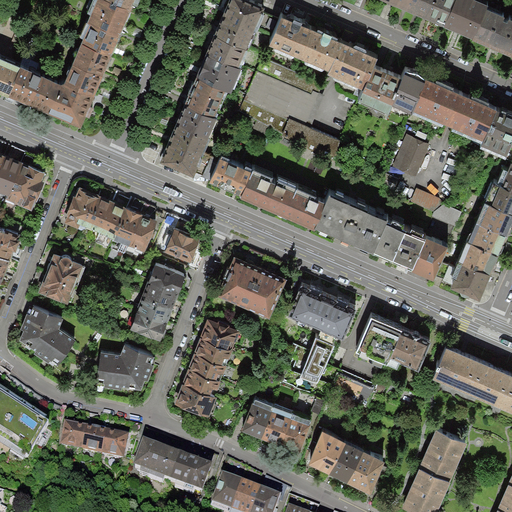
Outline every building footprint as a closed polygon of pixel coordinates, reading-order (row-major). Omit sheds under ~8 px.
[(91,11),(87,19),(90,20),(117,32),(119,27),(123,18),(125,19),(129,10),(127,9),(128,6),(113,0),(95,0),(94,3),(93,3),(90,11),(91,11)] [(271,35),(278,19),(259,11),(261,5),(260,5),(262,0),(255,0),(254,3),(248,0),(228,0),(226,8),(223,14),(250,26),(271,35)] [(414,9),(424,13),(429,0),(393,0),(397,2),(398,4),(401,5),(403,4),(405,5),(408,6),(409,9),(412,10),(414,9)] [(429,0),(424,13),(429,15),(435,18),(436,20),(440,22),(442,21),(443,22),(452,0),(429,0)] [(461,31),(461,29),(472,34),(483,9),(484,5),(471,0),(452,0),(443,22),(452,25),(454,26),(453,28),(461,31)] [(511,21),(494,14),(483,9),(472,34),(474,35),(474,37),(480,40),(482,38),(486,40),(504,48),(505,50),(510,53),(511,52),(511,51),(511,21)] [(215,32),(242,44),(250,26),(223,14),(217,27),(215,32)] [(293,15),(291,19),(289,17),(280,14),(278,19),(271,35),(269,40),(299,53),(310,27),(299,22),(301,19),(293,15)] [(116,42),(113,41),(117,32),(90,20),(81,40),(109,52),(109,50),(112,51),(113,48),(116,42)] [(323,28),(321,31),(318,30),(310,27),(299,53),(328,66),(340,39),(329,35),(330,31),(323,28)] [(207,51),(234,62),(242,44),(215,32),(209,46),(207,51)] [(371,64),(375,55),(353,45),(340,39),(328,66),(327,69),(337,74),(338,72),(353,79),(353,80),(363,84),(371,64)] [(75,54),(73,60),(100,72),(102,67),(109,52),(81,40),(78,49),(79,51),(77,54),(76,55),(75,54)] [(226,86),(236,64),(234,62),(207,51),(200,68),(197,74),(222,85),(226,86)] [(268,127),(330,160),(339,140),(312,128),(303,125),(321,84),(261,58),(238,111),(256,121),(268,127)] [(0,88),(7,91),(18,67),(0,59),(0,88)] [(19,64),(18,67),(7,91),(13,94),(28,100),(39,73),(35,71),(38,64),(29,60),(26,67),(19,64)] [(93,88),(100,72),(73,60),(70,66),(71,67),(71,68),(70,72),(68,72),(64,80),(65,81),(91,93),(93,88)] [(380,68),(371,64),(363,84),(357,97),(386,109),(389,102),(400,76),(390,72),(391,69),(383,65),(382,69),(380,68)] [(400,76),(389,102),(401,105),(410,110),(412,105),(424,76),(417,70),(408,68),(404,67),(400,76)] [(48,109),(60,81),(51,78),(49,79),(46,78),(45,76),(45,75),(39,73),(28,100),(34,103),(48,109)] [(185,101),(211,112),(211,111),(215,113),(217,109),(214,108),(220,94),(219,94),(222,85),(197,74),(193,83),(191,82),(187,91),(189,92),(188,94),(185,101)] [(443,118),(447,120),(460,91),(433,79),(424,76),(412,105),(428,112),(427,115),(430,117),(431,113),(439,116),(437,120),(441,122),(443,118)] [(83,112),(91,93),(65,81),(64,80),(60,82),(60,81),(48,109),(78,122),(83,112)] [(473,97),(460,91),(447,120),(464,127),(462,131),(465,132),(467,129),(483,136),(495,107),(473,97)] [(177,120),(204,131),(212,113),(211,112),(185,101),(179,115),(177,120)] [(511,134),(511,110),(507,108),(506,111),(500,108),(495,107),(483,136),(481,140),(505,150),(511,134)] [(204,131),(177,120),(172,133),(169,138),(196,150),(204,131)] [(252,128),(264,134),(268,127),(256,121),(252,128)] [(511,160),(511,134),(505,150),(502,157),(511,160)] [(178,170),(182,167),(209,178),(218,159),(196,150),(169,138),(164,151),(161,158),(164,164),(178,170)] [(415,141),(411,139),(399,167),(413,173),(425,145),(415,141)] [(0,186),(1,183),(10,187),(21,162),(9,157),(4,155),(0,163),(0,186)] [(240,192),(250,169),(219,155),(218,159),(209,178),(220,183),(240,192)] [(501,183),(511,187),(511,160),(510,164),(509,164),(501,183)] [(38,191),(45,172),(21,161),(21,162),(10,187),(8,191),(17,195),(15,198),(30,205),(34,196),(36,196),(38,191)] [(284,211),(294,188),(250,169),(240,192),(255,198),(284,211)] [(488,201),(511,211),(511,187),(501,183),(496,181),(488,201)] [(68,219),(85,226),(86,222),(98,195),(81,187),(80,188),(78,187),(71,204),(69,209),(71,210),(68,219)] [(314,223),(324,200),(294,188),(284,211),(292,214),(314,223)] [(367,206),(329,189),(324,200),(314,223),(320,226),(352,240),(367,206)] [(415,189),(410,201),(433,212),(442,205),(437,199),(415,189)] [(98,195),(86,222),(93,225),(89,234),(97,237),(112,201),(101,196),(98,195)] [(505,231),(505,230),(508,230),(509,227),(511,223),(509,221),(511,213),(511,211),(488,201),(488,200),(479,220),(505,231)] [(112,201),(97,237),(104,240),(107,231),(114,234),(126,207),(115,202),(112,201)] [(442,205),(433,212),(432,215),(453,225),(454,226),(460,212),(443,204),(442,205)] [(385,216),(386,214),(367,206),(352,240),(357,242),(372,248),(385,216)] [(126,207),(114,234),(113,238),(120,241),(118,246),(125,249),(140,213),(129,208),(126,207)] [(140,213),(125,249),(133,252),(136,244),(144,247),(149,235),(152,236),(155,231),(151,230),(155,219),(143,214),(140,213)] [(391,257),(405,225),(385,216),(372,248),(376,250),(391,257)] [(502,242),(500,241),(505,231),(479,220),(471,239),(496,250),(497,249),(499,249),(500,246),(502,242)] [(0,252),(9,256),(12,249),(13,246),(15,247),(19,237),(19,236),(18,236),(17,235),(18,232),(6,228),(0,225),(0,252)] [(405,225),(391,257),(395,259),(410,265),(423,234),(424,233),(405,225)] [(168,243),(166,248),(190,258),(192,252),(194,246),(197,245),(199,241),(197,238),(198,237),(175,227),(172,233),(167,231),(162,241),(168,243)] [(423,234),(410,265),(420,269),(433,275),(439,261),(446,244),(423,234)] [(490,264),(496,250),(471,239),(466,237),(458,257),(461,259),(488,270),(490,264)] [(9,256),(0,252),(0,271),(2,272),(4,267),(9,256)] [(47,267),(49,270),(48,271),(77,283),(84,265),(71,260),(71,259),(71,257),(69,256),(69,255),(67,254),(66,254),(64,254),(62,255),(61,256),(56,253),(54,258),(52,262),(49,263),(47,267)] [(246,258),(245,259),(241,258),(235,255),(230,267),(227,266),(223,275),(226,276),(219,292),(230,297),(232,293),(249,300),(255,287),(251,286),(260,266),(253,263),(253,261),(246,258)] [(433,275),(459,286),(461,290),(464,292),(468,291),(469,290),(478,294),(481,285),(488,270),(461,259),(457,269),(453,267),(452,266),(453,264),(449,262),(448,264),(439,261),(433,275)] [(156,272),(153,279),(177,289),(178,289),(179,284),(180,282),(181,282),(183,281),(184,280),(185,278),(185,277),(185,276),(185,275),(184,275),(183,274),(184,272),(174,268),(164,264),(164,265),(156,261),(152,270),(156,272)] [(275,270),(267,267),(266,269),(266,268),(260,266),(251,286),(255,287),(249,300),(259,304),(257,308),(268,313),(270,308),(270,309),(275,297),(276,298),(280,288),(279,288),(284,277),(277,273),(275,272),(274,272),(275,270)] [(63,297),(71,300),(77,283),(48,271),(47,275),(45,279),(44,280),(43,280),(42,281),(41,282),(41,283),(41,284),(41,285),(41,286),(42,287),(41,288),(56,294),(55,295),(62,298),(63,297)] [(173,300),(177,289),(153,279),(150,287),(146,285),(143,293),(171,304),(173,300)] [(308,319),(303,331),(311,334),(328,293),(320,290),(319,292),(311,288),(309,287),(310,285),(302,281),(289,311),(308,319)] [(167,315),(171,304),(143,293),(140,301),(144,302),(141,310),(165,319),(167,315)] [(338,300),(336,299),(337,297),(328,293),(311,334),(318,338),(324,325),(343,334),(355,305),(347,301),(346,303),(338,300)] [(74,337),(58,326),(62,315),(34,304),(31,312),(28,311),(21,326),(24,328),(21,337),(36,348),(35,350),(48,359),(50,357),(58,362),(65,351),(74,337)] [(166,328),(163,327),(164,324),(166,319),(165,319),(141,310),(137,309),(134,317),(138,318),(135,326),(159,336),(160,334),(163,335),(166,328)] [(390,353),(401,325),(402,324),(381,316),(371,311),(356,346),(387,359),(390,353)] [(202,336),(227,345),(230,336),(233,338),(237,329),(231,327),(232,324),(218,318),(216,322),(209,319),(204,332),(202,336)] [(270,335),(284,342),(290,328),(275,322),(270,335)] [(418,365),(430,337),(411,329),(401,325),(390,353),(418,365)] [(196,351),(221,360),(224,353),(227,354),(230,346),(227,345),(202,336),(198,347),(196,351)] [(99,364),(96,379),(105,380),(105,384),(121,386),(121,383),(140,386),(144,376),(147,378),(153,362),(150,361),(153,353),(125,342),(121,353),(101,349),(99,364)] [(456,348),(446,344),(439,359),(438,358),(436,362),(438,363),(435,368),(442,371),(441,374),(461,383),(462,380),(468,383),(479,358),(456,348)] [(221,370),(224,362),(221,360),(196,351),(192,363),(190,366),(215,376),(218,368),(221,370)] [(501,397),(511,372),(488,362),(479,358),(468,383),(475,385),(473,388),(494,397),(495,394),(501,397)] [(215,385),(218,377),(215,376),(190,366),(186,378),(185,382),(209,391),(212,384),(215,385)] [(376,383),(339,367),(329,390),(366,406),(374,390),(381,393),(385,383),(378,380),(376,383)] [(511,404),(511,372),(501,397),(507,399),(506,402),(511,404)] [(195,409),(196,406),(207,410),(214,393),(209,391),(185,382),(179,396),(178,399),(185,402),(184,404),(195,409)] [(417,392),(403,386),(397,400),(411,406),(417,392)] [(15,403),(0,393),(0,438),(28,457),(48,425),(15,403)] [(312,409),(320,412),(325,398),(318,395),(312,409)] [(248,428),(261,433),(272,406),(253,399),(243,426),(248,428)] [(290,413),(272,406),(261,433),(267,435),(280,440),(290,413)] [(290,413),(280,440),(285,442),(299,448),(309,420),(290,413)] [(61,445),(82,449),(86,428),(78,426),(75,426),(75,423),(66,421),(61,445)] [(330,468),(342,443),(335,439),(338,434),(323,426),(310,459),(313,460),(312,462),(315,464),(320,466),(321,464),(330,469),(330,468)] [(421,466),(448,477),(452,468),(449,466),(458,447),(460,449),(465,438),(438,427),(428,449),(421,466)] [(82,449),(102,453),(106,432),(93,430),(86,428),(82,449)] [(111,433),(106,432),(102,453),(123,458),(128,434),(118,432),(118,435),(111,433)] [(135,467),(171,481),(180,456),(172,453),(171,454),(156,448),(153,447),(154,446),(144,442),(135,467)] [(348,477),(360,452),(342,443),(330,468),(335,471),(348,477)] [(370,449),(368,455),(360,452),(348,477),(353,480),(358,482),(357,484),(365,488),(366,486),(370,488),(383,455),(370,449)] [(175,487),(193,494),(195,490),(201,492),(211,467),(201,464),(201,465),(190,461),(188,460),(188,459),(180,456),(171,481),(177,483),(175,487)] [(441,486),(444,487),(448,477),(421,466),(411,487),(404,505),(420,511),(433,511),(436,506),(433,505),(441,486)] [(231,511),(242,485),(227,479),(223,478),(211,509),(219,511),(231,511)] [(511,511),(511,484),(510,489),(507,488),(502,501),(505,502),(502,508),(511,511)] [(231,511),(252,511),(260,492),(246,486),(242,485),(231,511)] [(265,494),(260,492),(252,511),(273,511),(279,499),(265,494)]
